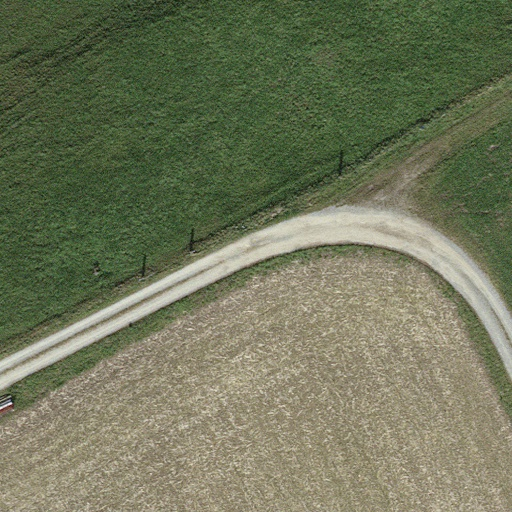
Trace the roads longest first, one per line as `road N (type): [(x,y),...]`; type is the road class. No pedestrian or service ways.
road 1 (track): [(0,378),(383,195),(450,240),(511,350)]
road 2 (track): [(383,195),(511,113)]
